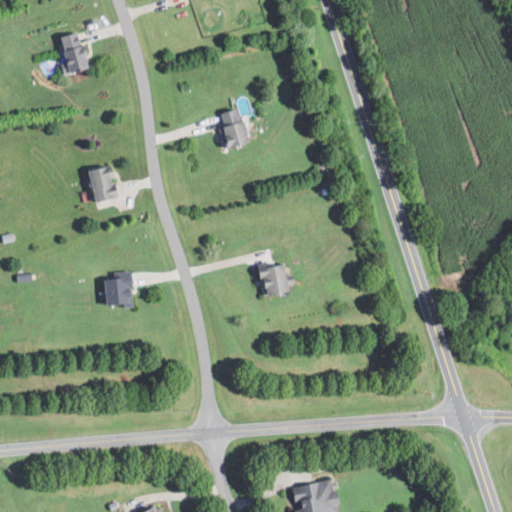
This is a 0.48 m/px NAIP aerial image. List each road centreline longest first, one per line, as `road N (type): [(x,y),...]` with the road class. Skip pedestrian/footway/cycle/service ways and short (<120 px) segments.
road 1 (residential): [(112,0),(140,87),(153,192),(186,277),(205,435)]
road 2 (tertiary): [(463,417),(323,0)]
road 3 (tertiary): [(463,417),(29,448)]
